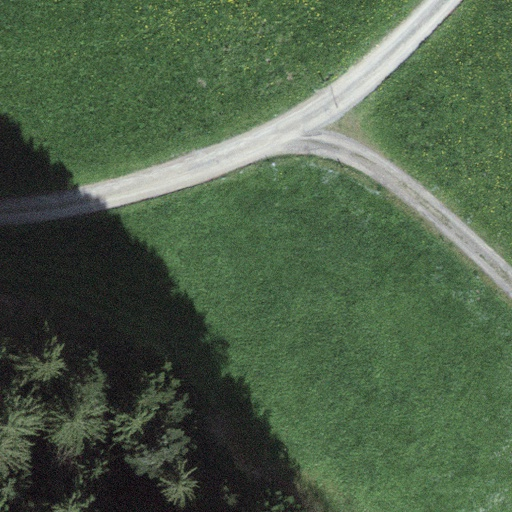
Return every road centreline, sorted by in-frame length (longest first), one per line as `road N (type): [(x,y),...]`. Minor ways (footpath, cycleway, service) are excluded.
road 1 (track): [(290,131),(126,189),(0,212)]
road 2 (track): [(290,131),(365,159),(511,287)]
road 3 (track): [(446,0),(342,98),(290,131)]
